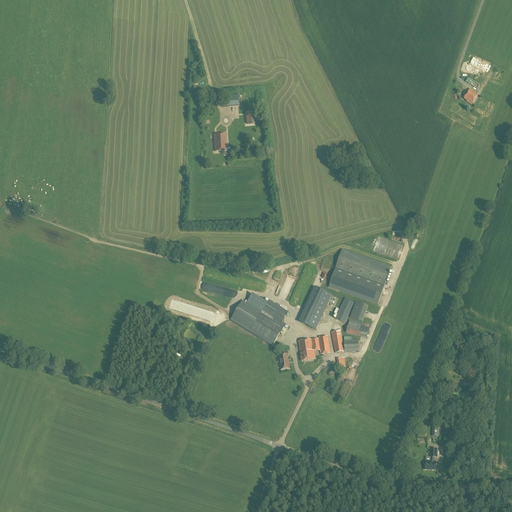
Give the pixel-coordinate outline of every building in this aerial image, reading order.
[(490,67),(473,57),(470,63),(487,72),(490,67)] [(477,89),(480,85),(468,78),(466,82),(477,89)] [(470,90),(464,99),(467,101),(466,102),(472,106),(478,96),(470,90)] [(224,107),(239,106),(238,97),(223,98),(224,107)] [(246,124),(256,124),(254,111),(245,112),(246,124)] [(215,152),(227,151),(226,134),(214,135),(215,152)] [(393,233),(395,242),(405,240),(403,231),(393,233)] [(378,305),(391,267),(342,250),(329,287),(378,305)] [(298,307),(310,277),(303,274),(291,304),(298,307)] [(299,322),(316,330),(332,295),(315,287),(299,322)] [(232,320),(250,331),(273,346),(285,327),(281,325),(282,323),(288,312),(269,300),(263,311),(261,314),(243,302),(232,320)] [(345,323),(353,304),(345,300),(336,319),(345,323)] [(363,323),(368,306),(355,302),(350,318),(363,323)] [(362,323),(349,320),(346,333),(367,339),(370,325),(362,323)] [(335,353),(344,352),(340,331),(331,333),(335,353)] [(321,355),(330,353),(327,336),(318,338),(318,339),(299,342),(302,362),(315,360),(314,351),(320,350),(321,355)] [(344,352),(359,352),(359,340),(344,341),(344,352)] [(278,356),(279,356),(281,370),(289,369),(287,354),(289,354),(288,350),(277,352),(278,356)] [(337,359),(338,368),(346,367),(344,358),(337,359)] [(430,449),(430,462),(425,462),(425,470),(436,470),(436,462),(434,462),(435,457),(437,458),(437,449),(430,449)]
